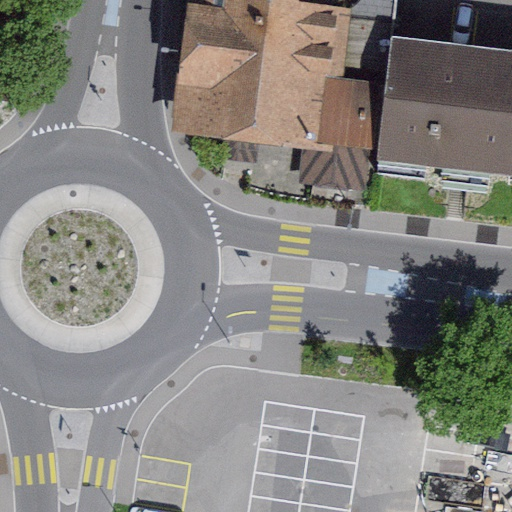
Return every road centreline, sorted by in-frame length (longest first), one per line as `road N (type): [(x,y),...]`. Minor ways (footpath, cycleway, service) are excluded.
road 1 (secondary): [(511,300),(346,244),(256,232),(178,209)]
road 2 (secondary): [(176,330),(246,306),(511,302)]
road 3 (unclassified): [(154,180),(138,88),(141,0)]
road 4 (unclassified): [(89,0),(66,92),(32,164)]
road 5 (unclassified): [(6,355),(44,511)]
road 6 (unclassified): [(85,511),(112,408),(135,367)]
road 7 (secondary): [(6,355),(61,376),(135,367)]
road 8 (secondary): [(154,180),(88,153),(32,164)]
road 9 (secondary): [(176,330),(191,272),(178,209)]
